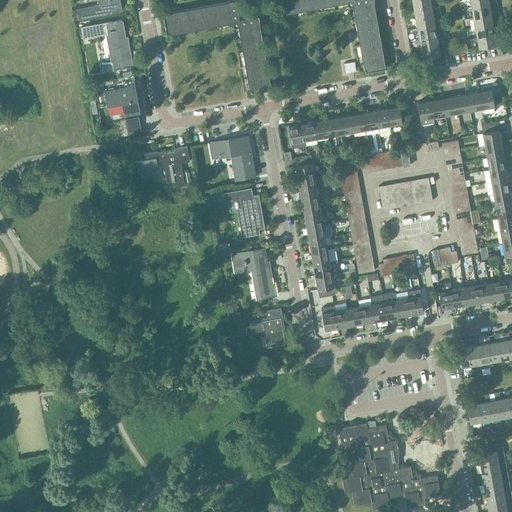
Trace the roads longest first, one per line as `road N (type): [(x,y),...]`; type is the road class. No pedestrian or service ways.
road 1 (residential): [(433,332),(323,351),(306,346),(263,107)]
road 2 (residential): [(144,0),(166,121),(263,107)]
road 3 (residential): [(465,511),(433,332)]
road 4 (residential): [(263,107),(408,81)]
